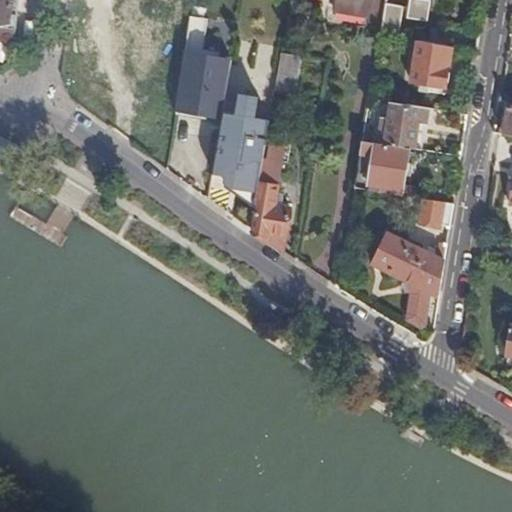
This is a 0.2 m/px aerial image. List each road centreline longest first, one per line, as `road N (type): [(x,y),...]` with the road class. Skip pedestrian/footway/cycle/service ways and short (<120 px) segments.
road 1 (residential): [(434,376),(67,123),(24,102)]
road 2 (residential): [(434,376),(504,0)]
